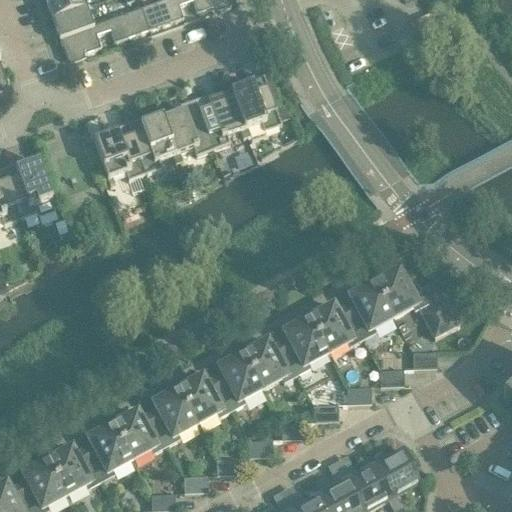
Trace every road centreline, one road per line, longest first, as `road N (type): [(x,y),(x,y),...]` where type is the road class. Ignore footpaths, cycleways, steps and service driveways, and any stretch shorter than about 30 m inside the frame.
road 1 (residential): [(289,27),(81,103),(37,98)]
road 2 (residential): [(217,511),(404,412)]
road 3 (residential): [(389,185),(323,97),(289,27)]
road 4 (unclassified): [(511,295),(414,216),(389,185)]
road 5 (residential): [(404,412),(472,374),(511,316)]
